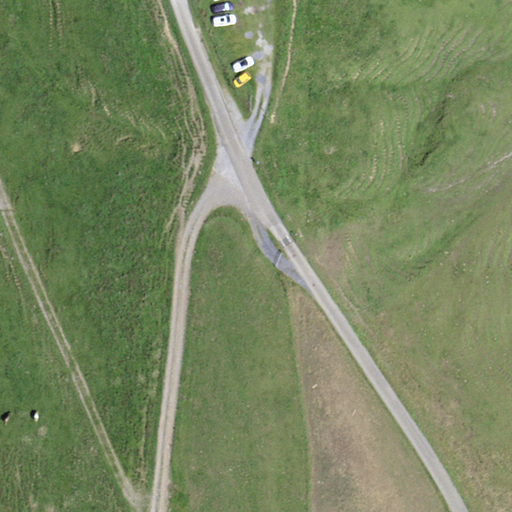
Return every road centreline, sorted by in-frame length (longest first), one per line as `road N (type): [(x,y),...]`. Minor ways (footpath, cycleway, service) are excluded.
road 1 (unclassified): [(458,511),(338,313),(240,173),(179,0)]
road 2 (track): [(240,173),(190,224),(162,511)]
road 3 (track): [(157,511),(127,499),(0,210)]
